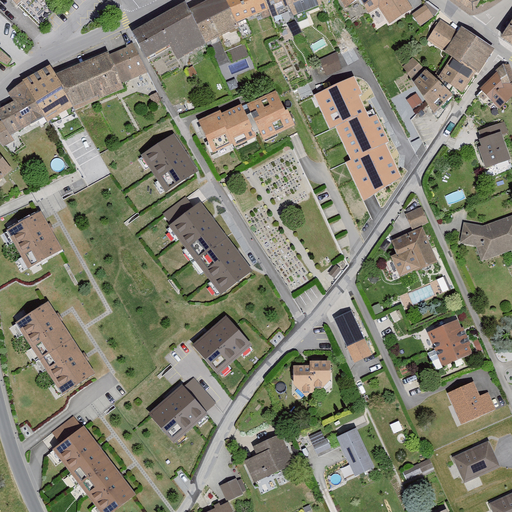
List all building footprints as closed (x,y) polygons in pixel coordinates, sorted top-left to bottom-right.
[(186,0),(131,30),(149,58),(169,46),(177,60),(207,42),(191,8),(186,0)] [(207,0),(191,8),(207,42),(238,25),(237,23),(226,0),(207,0)] [(264,0),(226,0),(237,23),(269,10),(264,0)] [(264,0),(269,10),(275,27),(294,16),(293,13),(287,0),(264,0)] [(287,0),(293,13),(321,3),(319,0),(336,0),(340,9),(353,0),(359,0),(365,13),(387,0),(287,0)] [(429,4),(414,11),(420,24),(435,17),(429,4)] [(426,40),(477,75),(494,49),(461,27),(458,32),(440,20),(426,40)] [(511,20),(501,38),(511,44),(511,20)] [(106,54),(121,84),(147,74),(132,44),(106,54)] [(0,51),(0,62),(6,66),(10,59),(0,51)] [(321,58),(328,76),(345,69),(338,52),(321,58)] [(106,54),(57,74),(75,112),(124,91),(121,84),(106,54)] [(401,67),(436,118),(453,96),(437,81),(410,56),(401,67)] [(458,100),(473,72),(453,60),(449,67),(446,66),(437,81),(458,100)] [(496,73),(480,88),(499,110),(511,96),(511,75),(507,62),(495,70),(496,73)] [(51,65),(21,82),(42,118),(45,124),(75,112),(57,74),(51,65)] [(351,160),(368,200),(409,182),(393,144),(395,143),(382,113),(377,115),(360,76),(315,95),(331,132),(338,129),(352,160),(351,160)] [(11,102),(0,108),(0,118),(10,136),(42,118),(21,82),(8,93),(11,102)] [(277,87),(246,103),(264,139),(295,123),(277,87)] [(418,94),(408,99),(412,107),(423,103),(418,94)] [(220,109),(197,119),(211,149),(232,139),(235,146),(257,136),(242,103),(222,112),(220,109)] [(10,136),(0,118),(0,144),(1,146),(12,140),(10,136)] [(476,146),(485,171),(511,161),(500,133),(505,132),(501,122),(478,131),(481,138),(478,139),(480,145),(476,146)] [(86,129),(64,139),(86,184),(108,174),(86,129)] [(144,156),(166,192),(197,173),(174,137),(144,156)] [(0,179),(11,171),(0,156),(0,179)] [(169,230),(195,265),(230,241),(205,204),(169,230)] [(419,208),(404,214),(411,229),(426,222),(419,208)] [(40,212),(5,230),(26,268),(60,250),(40,212)] [(511,214),(485,225),(462,220),(457,242),(474,245),(480,261),(511,249),(511,214)] [(391,256),(400,277),(436,262),(422,229),(392,241),(397,253),(391,256)] [(230,241),(195,265),(216,296),(251,272),(230,241)] [(48,301),(12,323),(35,359),(70,337),(48,301)] [(353,309),(333,318),(353,364),(372,355),(353,309)] [(227,316),(193,345),(216,373),(251,344),(227,316)] [(456,320),(427,332),(442,366),(470,353),(456,320)] [(70,340),(35,359),(56,399),(93,377),(70,340)] [(329,360),(309,359),(311,393),(320,393),(330,382),(329,360)] [(309,364),(292,364),(293,387),(304,397),(311,393),(309,364)] [(472,382),(448,392),(460,423),(493,409),(486,392),(478,395),(472,382)] [(197,384),(163,413),(186,442),(221,413),(197,384)] [(84,428),(49,454),(73,486),(108,460),(84,428)] [(336,438),(355,476),(374,467),(355,428),(336,438)] [(255,456),(244,461),(256,484),(297,464),(281,432),(250,446),(255,456)] [(331,439),(316,442),(318,453),(333,450),(331,439)] [(454,456),(465,483),(499,469),(488,442),(454,456)] [(409,481),(435,467),(430,457),(404,471),(409,481)] [(109,460),(74,486),(93,511),(107,511),(134,492),(109,460)] [(240,477),(221,485),(228,501),(247,493),(240,477)] [(511,511),(511,495),(490,506),(492,511),(511,511)] [(205,511),(233,511),(228,501),(205,511)]
